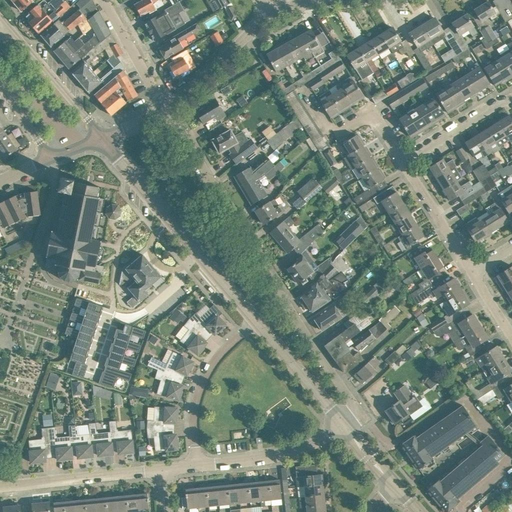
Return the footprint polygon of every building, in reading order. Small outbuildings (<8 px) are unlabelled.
[(35,4),(40,0),(39,0),(16,0),(14,2),(21,11),(33,2),(35,4)] [(29,20),(28,21),(39,34),(54,21),(49,16),(54,11),(59,17),(66,11),(70,7),(66,1),(65,2),(62,0),(51,0),(48,4),(44,0),(43,0),(29,12),(30,14),(26,17),(29,20)] [(92,0),(90,0),(79,0),(76,3),(81,9),(63,24),(59,20),(40,35),(51,48),(78,24),(79,24),(86,18),(86,17),(97,8),(92,0)] [(143,0),(135,5),(141,16),(149,11),(150,13),(156,10),(156,9),(164,5),(161,0),(143,0)] [(169,18),(184,10),(181,5),(185,3),(182,0),(181,0),(173,5),(156,15),(157,16),(144,23),(147,28),(150,34),(150,33),(155,41),(176,29),(169,18)] [(215,0),(221,9),(231,3),(229,0),(215,0)] [(511,17),(511,0),(494,0),(493,1),(496,6),(498,10),(506,21),(511,17)] [(498,10),(496,6),(492,8),(488,2),(475,10),(481,21),(489,16),(491,20),(498,17),(497,15),(500,13),(498,10)] [(232,20),(238,16),(233,6),(226,9),(232,20)] [(111,33),(104,20),(99,11),(88,20),(86,18),(79,24),(84,34),(75,41),(71,36),(55,50),(54,50),(69,68),(82,58),(111,33)] [(453,24),(460,35),(468,29),(472,36),(477,33),(473,26),(466,15),(453,24)] [(446,37),(443,31),(435,18),(423,26),(431,38),(437,34),(440,40),(446,37)] [(164,56),(165,59),(183,48),(179,42),(200,30),(196,23),(166,41),(168,43),(159,48),(161,51),(160,53),(162,55),(164,56)] [(423,43),(431,38),(423,26),(409,34),(417,47),(418,46),(421,52),(427,49),(423,43)] [(496,37),(492,32),(488,26),(481,31),(485,37),(488,42),(496,37)] [(507,26),(500,30),(503,36),(510,32),(507,26)] [(393,52),(398,49),(401,55),(406,52),(409,57),(415,53),(413,50),(407,41),(402,44),(400,41),(401,40),(393,27),(382,34),(390,47),(393,52)] [(301,32),(312,52),(315,56),(324,51),(312,29),(311,29),(311,30),(305,33),(304,31),(301,32)] [(488,42),(491,46),(499,41),(497,37),(499,35),(495,30),(492,32),(496,37),(488,42)] [(223,41),(220,36),(217,32),(210,36),(217,46),(223,42),(223,41)] [(312,52),(301,32),(293,37),(304,57),(312,52)] [(109,46),(116,42),(111,33),(82,58),(84,61),(72,72),(81,83),(94,72),(87,64),(97,54),(98,55),(105,49),(109,58),(111,56),(114,54),(109,46)] [(378,54),(390,47),(382,34),(370,41),(378,54)] [(462,36),(456,39),(463,51),(468,48),(469,47),(462,36)] [(284,42),(295,62),(304,57),(293,37),(284,42)] [(454,37),(447,41),(456,56),(460,54),(463,51),(456,39),(456,40),(454,37)] [(485,37),(481,40),(487,49),(491,46),(488,42),(485,37)] [(371,59),(378,54),(370,41),(359,48),(374,72),(378,70),(371,59)] [(116,59),(119,58),(118,57),(123,54),(116,42),(109,46),(114,54),(116,59)] [(284,42),(275,47),(286,66),(295,62),(284,42)] [(472,49),(475,54),(485,49),(481,43),(472,49)] [(270,75),(286,66),(275,47),(265,52),(270,60),(263,64),(270,75)] [(374,72),(359,48),(347,56),(355,68),(362,79),(374,72)] [(463,51),(460,54),(463,59),(471,53),(468,48),(463,51)] [(335,64),(340,60),(341,60),(335,50),(329,54),(332,58),(335,64)] [(511,72),(511,54),(511,52),(502,57),(511,72)] [(190,69),(202,59),(197,53),(186,62),(183,58),(169,66),(176,78),(190,69)] [(125,68),(119,58),(116,59),(114,54),(111,56),(114,61),(116,60),(118,64),(105,75),(105,74),(100,79),(94,72),(81,83),(89,93),(102,82),(105,85),(125,68)] [(429,63),(424,54),(418,58),(427,73),(439,66),(435,59),(429,63)] [(456,56),(452,58),(454,60),(456,63),(463,59),(460,54),(456,56)] [(493,63),(505,82),(511,77),(511,72),(502,57),(493,63)] [(323,71),(329,67),(335,64),(332,58),(320,66),(323,71)] [(334,75),(345,68),(340,60),(335,64),(329,67),(332,72),(334,75)] [(444,66),(447,72),(455,67),(452,61),(444,66)] [(502,84),(505,82),(493,63),(484,69),(495,86),(495,85),(501,81),(502,84)] [(318,75),(323,71),(320,66),(313,71),(316,76),(318,75)] [(444,66),(434,72),(438,77),(442,74),(447,72),(444,66)] [(322,79),(332,72),(329,67),(323,71),(318,75),(320,77),(322,79)] [(490,84),(479,67),(471,72),(481,89),(487,85),(488,88),(491,86),(490,84)] [(124,93),(128,101),(130,100),(131,102),(137,99),(136,96),(137,95),(123,70),(125,69),(125,68),(105,85),(94,94),(102,103),(101,103),(111,115),(126,103),(121,96),(124,93)] [(481,89),(471,72),(469,69),(468,69),(468,68),(464,70),(467,74),(462,77),(474,97),(477,95),(475,93),(481,89)] [(429,82),(438,77),(434,72),(425,77),(429,82)] [(303,77),(306,82),(313,78),(310,73),(303,77)] [(416,73),(408,77),(411,82),(419,77),(416,73)] [(408,76),(407,76),(397,81),(401,88),(411,82),(408,77),(408,76)] [(299,87),(306,82),(303,77),(296,82),(299,87)] [(324,83),(322,79),(320,77),(309,84),(313,90),(324,83)] [(471,98),(474,97),(462,77),(454,83),(464,100),(470,96),(471,98)] [(423,78),(414,84),(417,89),(426,83),(423,78)] [(364,97),(354,80),(343,87),(342,88),(352,102),(353,104),(359,100),(358,98),(363,95),(364,97)] [(342,88),(343,87),(340,83),(335,86),(338,90),(331,95),(341,109),(342,111),(348,107),(347,105),(352,102),(342,88)] [(384,90),(388,96),(399,90),(395,83),(384,90)] [(464,100),(454,83),(445,88),(457,107),(465,102),(464,100)] [(284,96),(294,90),(296,89),(293,84),(281,91),(284,96)] [(414,84),(407,88),(410,93),(417,89),(414,84)] [(227,86),(221,90),(224,96),(231,92),(227,86)] [(448,113),(457,107),(445,88),(436,94),(448,113)] [(287,101),(297,95),(294,90),(284,96),(287,101)] [(341,109),(331,95),(329,90),(325,93),(327,97),(320,102),(331,119),(332,118),(331,118),(337,114),(336,112),(341,109)] [(374,96),(372,98),(375,104),(386,98),(388,96),(384,90),(374,96)] [(403,90),(396,94),(400,100),(406,95),(403,90)] [(425,102),(437,122),(446,116),(431,92),(428,94),(431,98),(425,102)] [(396,94),(387,100),(391,105),(400,100),(396,94)] [(291,106),(301,100),(297,95),(287,101),(291,106)] [(243,96),(237,100),(243,107),(248,103),(243,96)] [(203,123),(209,119),(210,120),(215,117),(218,120),(226,115),(216,99),(202,107),(202,108),(196,112),(203,123)] [(294,112),(304,105),(301,100),(291,106),(294,112)] [(437,122),(425,102),(424,100),(415,105),(429,127),(437,122)] [(415,105),(414,103),(411,105),(413,109),(407,112),(408,114),(408,113),(420,132),(429,127),(415,105)] [(297,116),(307,110),(304,105),(294,112),(297,116)] [(300,121),(310,115),(307,110),(297,116),(298,117),(300,121)] [(411,138),(420,132),(408,113),(408,114),(400,119),(399,119),(410,136),(411,138)] [(510,142),(511,141),(511,120),(509,115),(508,114),(502,117),(503,119),(498,122),(506,135),(510,142)] [(303,126),(314,120),(310,115),(300,121),(303,126)] [(300,121),(298,117),(267,141),(274,150),(294,134),(303,126),(300,121)] [(307,131),(317,125),(314,120),(303,126),(307,131)] [(498,122),(487,129),(495,142),(506,135),(498,122)] [(310,136),(320,130),(317,125),(307,131),(309,135),(310,136)] [(487,129),(477,135),(488,154),(493,152),(493,151),(489,146),(495,142),(487,129)] [(0,165),(16,157),(14,152),(17,150),(4,130),(0,133),(0,165)] [(229,154),(237,164),(257,148),(250,139),(248,141),(243,132),(234,137),(230,130),(212,140),(219,153),(228,148),(231,153),(229,154)] [(313,141),(323,135),(320,130),(310,136),(313,141)] [(157,131),(146,137),(145,138),(150,147),(162,140),(157,131)] [(316,147),(326,140),(323,135),(313,141),(314,144),(316,147)] [(348,155),(363,146),(364,145),(361,139),(359,140),(356,135),(357,135),(356,135),(349,139),(347,136),(339,141),(348,155)] [(484,157),(488,154),(477,135),(466,142),(465,142),(474,156),(474,155),(480,152),(484,157)] [(320,152),(330,146),(326,140),(316,147),(320,152)] [(355,166),(370,157),(369,157),(371,156),(368,150),(366,151),(363,146),(348,155),(344,158),(351,170),(355,167),(355,166)] [(464,162),(469,158),(462,147),(457,151),(464,162)] [(332,166),(337,162),(329,149),(324,153),(332,166)] [(251,166),(234,176),(242,189),(258,179),(263,176),(265,174),(275,166),(277,164),(271,156),(253,170),(251,166)] [(362,177),(377,168),(376,168),(378,167),(375,161),(373,162),(370,157),(355,166),(355,167),(362,177)] [(437,179),(455,167),(456,166),(452,159),(446,164),(443,160),(443,159),(430,167),(437,179)] [(275,166),(265,174),(269,180),(285,166),(283,164),(280,161),(277,164),(275,166)] [(499,171),(503,169),(499,162),(495,165),(496,167),(498,171),(499,171)] [(490,175),(488,172),(483,164),(478,167),(485,178),(490,175)] [(456,181),(462,178),(462,177),(461,177),(455,167),(437,179),(443,189),(456,181)] [(485,178),(478,167),(473,171),(480,182),(485,178)] [(494,173),(498,171),(496,167),(488,172),(490,175),(491,178),(495,175),(494,173)] [(336,177),(341,174),(337,168),(332,171),(335,176),(336,177)] [(357,204),(380,190),(379,190),(376,185),(384,179),(383,179),(385,178),(382,173),(380,174),(377,168),(362,177),(362,178),(369,188),(369,189),(353,198),(357,204)] [(504,169),(499,171),(502,177),(507,174),(504,169)] [(346,181),(341,174),(336,177),(341,185),(345,182),(346,181)] [(496,186),(491,178),(490,175),(485,178),(492,189),(496,186)] [(45,239),(43,246),(47,251),(48,251),(47,255),(52,257),(50,270),(58,271),(58,272),(59,272),(61,276),(60,277),(61,278),(62,277),(65,279),(65,281),(66,281),(67,280),(70,280),(70,282),(71,282),(71,280),(75,279),(75,281),(77,280),(76,279),(79,276),(80,277),(80,279),(81,279),(100,283),(100,280),(103,267),(97,265),(97,262),(98,262),(103,259),(104,250),(102,246),(101,246),(102,241),(101,241),(102,240),(100,239),(100,241),(96,240),(99,228),(100,228),(101,227),(100,227),(99,226),(102,214),(103,214),(104,213),(102,212),(105,198),(100,197),(101,188),(102,188),(99,187),(94,186),(94,187),(80,184),(81,183),(76,182),(74,182),(74,180),(65,178),(62,177),(59,189),(59,190),(66,191),(63,203),(58,225),(57,232),(52,231),(51,235),(50,235),(45,239)] [(335,177),(323,189),(327,193),(339,182),(335,177)] [(306,201),(322,187),(313,178),(298,192),(306,201)] [(487,192),(492,189),(485,178),(480,182),(483,186),(486,192),(487,192)] [(251,205),(267,195),(258,179),(242,189),(251,205)] [(483,186),(480,182),(472,186),(469,181),(460,187),(456,181),(443,189),(450,200),(458,195),(461,200),(472,193),(483,186)] [(481,196),(486,192),(483,186),(472,193),(476,199),(481,196)] [(510,214),(511,212),(511,192),(508,187),(502,191),(506,197),(502,200),(501,200),(510,214)] [(388,212),(403,202),(396,191),(388,197),(385,191),(385,190),(373,198),(377,204),(382,201),(388,212)] [(0,229),(0,228),(0,224),(2,224),(4,228),(26,217),(24,213),(25,212),(27,212),(28,216),(40,215),(37,191),(25,193),(25,197),(21,198),(17,200),(15,195),(0,202),(0,229)] [(275,199),(255,211),(263,224),(284,211),(281,205),(280,206),(275,199)] [(489,214),(498,228),(509,221),(497,204),(496,201),(490,205),(493,211),(489,214)] [(395,223),(410,213),(403,202),(388,212),(395,223)] [(107,207),(106,213),(109,218),(115,220),(120,216),(122,210),(118,205),(112,204),(107,207)] [(470,209),(467,204),(465,205),(456,210),(460,216),(470,209)] [(402,234),(417,224),(410,213),(395,223),(391,226),(394,231),(399,228),(402,234)] [(489,214),(478,221),(487,235),(498,228),(489,214)] [(289,216),(270,232),(288,253),(307,237),(289,216)] [(364,229),(367,226),(360,216),(355,220),(334,240),(343,250),(364,229)] [(476,242),(487,235),(478,221),(476,217),(465,224),(476,242)] [(319,223),(307,233),(313,241),(325,229),(319,223)] [(417,224),(402,234),(397,237),(406,251),(411,248),(410,245),(424,236),(417,224)] [(374,236),(379,233),(375,226),(370,229),(374,236)] [(34,230),(28,228),(23,239),(4,249),(8,255),(29,244),(34,230)] [(386,244),(383,240),(379,233),(374,236),(378,243),(381,247),(383,245),(386,244)] [(389,242),(386,244),(383,245),(387,253),(393,249),(389,242)] [(421,268),(437,257),(433,250),(426,253),(421,245),(407,254),(413,264),(417,262),(421,268)] [(305,249),(301,253),(303,255),(297,259),(298,261),(288,269),(294,277),(293,279),(295,282),(297,281),(298,284),(309,276),(314,272),(309,264),(313,261),(305,249)] [(123,273),(120,284),(127,285),(129,287),(129,288),(135,295),(127,302),(132,308),(148,294),(145,290),(152,284),(155,287),(164,280),(160,274),(160,273),(157,270),(156,270),(143,254),(126,269),(127,270),(124,273),(123,273)] [(311,288),(301,294),(305,301),(301,303),(305,308),(308,306),(312,312),(331,299),(330,299),(333,297),(334,299),(339,295),(338,294),(351,284),(343,272),(348,268),(341,257),(339,254),(336,257),(331,264),(322,273),(318,280),(317,280),(309,285),(311,288)] [(428,287),(439,281),(442,279),(437,271),(443,267),(437,257),(421,268),(426,276),(422,278),(424,280),(418,284),(420,288),(411,294),(412,297),(428,287)] [(500,286),(511,278),(511,266),(494,277),(500,286)] [(508,292),(511,289),(511,278),(500,286),(502,290),(505,288),(508,292)] [(447,300),(462,291),(454,279),(442,286),(439,281),(428,287),(412,297),(417,304),(432,295),(433,298),(437,295),(438,297),(443,293),(447,300)] [(403,283),(396,280),(392,287),(398,291),(403,283)] [(357,300),(364,308),(381,292),(373,285),(357,300)] [(457,310),(469,303),(462,291),(447,300),(451,306),(445,310),(448,313),(443,317),(447,323),(460,315),(457,310)] [(65,334),(64,336),(77,340),(75,345),(70,360),(66,372),(72,374),(84,378),(99,383),(113,388),(126,392),(129,381),(132,374),(134,367),(136,359),(139,352),(141,345),(144,338),(146,331),(132,326),(131,326),(120,322),(114,320),(117,311),(115,310),(116,307),(88,298),(87,301),(86,301),(77,298),(74,305),(72,312),(70,319),(67,326),(65,334)] [(182,303),(177,307),(182,312),(184,311),(187,309),(186,306),(184,304),(182,303)] [(317,323),(316,325),(319,329),(321,329),(322,331),(342,317),(333,304),(313,317),(317,323)] [(214,305),(210,309),(218,316),(221,313),(214,305)] [(336,361),(345,373),(363,359),(358,353),(367,344),(368,345),(375,339),(388,328),(390,326),(388,323),(400,311),(394,305),(379,320),(380,321),(376,324),(352,342),(354,345),(354,347),(336,361)] [(354,347),(354,345),(349,348),(345,341),(375,320),(371,314),(366,307),(344,323),(348,329),(325,346),(336,361),(354,347)] [(416,317),(422,312),(418,307),(412,312),(416,317)] [(187,318),(175,308),(171,313),(173,314),(170,318),(177,323),(180,320),(183,323),(187,318)] [(189,319),(209,337),(213,332),(215,334),(219,330),(220,332),(225,327),(224,326),(226,324),(218,316),(217,316),(210,309),(201,318),(196,312),(189,319)] [(459,316),(462,315),(462,314),(460,315),(447,323),(434,331),(436,334),(439,335),(443,332),(448,333),(454,329),(460,338),(458,339),(480,326),(473,314),(462,321),(459,316)] [(434,331),(447,323),(443,317),(430,325),(434,331)] [(205,341),(209,337),(189,319),(183,326),(189,330),(181,341),(189,347),(198,354),(199,353),(200,354),(205,349),(203,347),(207,343),(205,341)] [(479,349),(477,345),(488,338),(480,326),(458,339),(463,347),(465,346),(468,352),(464,354),(466,358),(471,355),(482,349),(483,348),(482,348),(479,349)] [(152,335),(148,341),(154,345),(158,339),(152,335)] [(504,358),(496,347),(485,354),(482,349),(471,355),(474,361),(475,361),(474,360),(476,359),(483,371),(489,368),(504,358)] [(411,348),(402,355),(406,360),(415,353),(414,352),(411,348)] [(390,364),(399,355),(395,350),(385,359),(390,364)] [(147,365),(157,369),(182,379),(184,374),(187,375),(189,370),(191,370),(194,364),(192,363),(193,362),(183,357),(174,353),(168,365),(152,357),(147,365)] [(471,355),(466,358),(460,362),(463,368),(465,369),(467,370),(474,365),(475,364),(474,361),(471,355)] [(374,356),(354,375),(362,384),(376,371),(373,368),(380,362),(374,356)] [(489,384),(480,390),(482,391),(484,394),(492,389),(493,390),(493,389),(504,382),(501,377),(511,370),(504,358),(489,368),(483,371),(487,378),(491,383),(489,384)] [(180,385),(182,379),(157,369),(155,378),(162,380),(158,393),(168,396),(178,400),(179,398),(181,398),(183,392),(181,391),(183,386),(180,385)] [(425,382),(433,391),(444,382),(435,372),(431,375),(432,376),(425,382)] [(50,375),(46,386),(55,389),(59,378),(50,375)] [(511,401),(511,400),(511,384),(508,379),(504,382),(493,389),(493,390),(496,395),(499,399),(507,394),(511,401)] [(81,385),(72,386),(72,395),(79,394),(80,393),(82,391),(81,385)] [(418,400),(416,401),(405,385),(394,393),(400,401),(386,411),(390,417),(389,418),(392,424),(394,422),(395,423),(401,419),(404,424),(412,418),(410,415),(422,406),(418,400)] [(147,398),(148,390),(131,386),(130,395),(147,398)] [(107,389),(104,398),(110,400),(113,391),(107,389)] [(477,399),(484,394),(482,391),(475,389),(471,391),(477,399)] [(114,393),(115,405),(122,404),(120,394),(114,393)] [(420,479),(427,489),(426,490),(427,491),(426,493),(430,498),(431,496),(444,511),(446,511),(460,501),(458,498),(497,465),(495,463),(504,454),(488,435),(486,438),(480,430),(477,425),(463,405),(418,437),(416,434),(401,445),(413,463),(412,464),(415,469),(417,468),(418,469),(419,468),(424,476),(420,479)] [(147,429),(173,429),(173,422),(176,423),(176,417),(178,417),(179,410),(177,410),(177,408),(166,407),(166,408),(155,407),(154,420),(147,420),(147,429)] [(54,424),(54,414),(44,414),(45,425),(54,424)] [(112,450),(113,450),(118,450),(119,453),(133,452),(132,441),(130,430),(117,432),(116,420),(109,421),(110,433),(112,450)] [(144,421),(136,421),(136,429),(145,429),(144,423),(144,421)] [(511,421),(503,430),(508,435),(511,430),(511,421)] [(110,433),(97,434),(96,422),(89,423),(90,435),(92,452),(98,452),(98,455),(113,454),(113,450),(112,450),(110,433)] [(90,435),(77,436),(76,424),(68,425),(70,437),(72,454),(78,454),(78,458),(93,456),(92,452),(90,435)] [(45,457),(51,457),(48,427),(42,428),(43,440),(30,441),(31,451),(30,451),(31,462),(46,461),(45,457)] [(70,437),(56,438),(55,427),(48,427),(51,457),(58,456),(58,460),(72,458),(72,454),(70,437)] [(173,429),(147,429),(148,438),(155,437),(156,450),(166,449),(166,450),(178,449),(178,447),(179,447),(179,440),(177,440),(176,434),(173,435),(173,429)] [(316,474),(315,464),(296,466),(297,477),(303,476),(304,486),(323,484),(322,474),(316,474)] [(264,500),(271,499),(269,479),(265,480),(265,481),(258,482),(261,501),(261,507),(265,506),(264,500)] [(280,479),(279,480),(273,480),(273,479),(269,479),(271,499),(282,498),(280,479)] [(261,501),(258,482),(252,482),(252,481),(249,482),(250,502),(261,501)] [(240,503),(250,502),(249,482),(244,482),(244,483),(238,484),(240,503)] [(240,503),(238,484),(231,485),(231,483),(228,484),(230,504),(240,503)] [(219,505),(230,504),(228,484),(223,484),(223,485),(217,486),(219,505)] [(305,497),(324,495),(323,484),(304,486),(305,497)] [(219,505),(217,486),(211,487),(211,485),(207,486),(209,506),(219,505)] [(199,507),(209,506),(207,486),(203,486),(203,487),(197,488),(199,507)] [(188,508),(199,507),(197,488),(184,489),(185,494),(186,494),(186,497),(187,497),(182,498),(182,497),(181,497),(183,508),(188,507),(188,508)] [(138,494),(139,511),(149,511),(148,498),(150,497),(149,493),(138,494)] [(118,511),(128,511),(127,494),(122,495),(123,496),(117,496),(118,511)] [(139,511),(138,494),(130,495),(130,494),(127,494),(128,511),(139,511)] [(305,497),(299,497),(300,508),(307,507),(326,505),(324,495),(305,497)] [(97,511),(107,511),(106,496),(102,497),(102,498),(96,498),(97,511)] [(118,511),(117,496),(110,497),(110,496),(106,496),(107,511),(118,511)] [(75,511),(86,511),(85,498),(81,499),(81,500),(75,501),(75,511)] [(97,511),(96,498),(89,499),(89,498),(85,498),(86,511),(97,511)] [(285,509),(290,509),(294,508),(293,498),(289,498),(284,499),(285,509)] [(511,511),(511,498),(505,504),(504,503),(500,506),(492,511),(511,511)] [(54,511),(64,511),(64,500),(60,501),(60,502),(54,503),(54,511)] [(75,511),(75,501),(68,501),(68,500),(64,500),(64,511),(75,511)] [(492,511),(500,506),(494,500),(488,506),(487,505),(481,510),(482,511),(481,511),(492,511)] [(33,504),(32,504),(33,511),(49,511),(49,506),(49,502),(48,502),(33,504)] [(20,511),(20,505),(19,505),(18,503),(12,504),(12,506),(4,507),(4,511),(20,511)]
